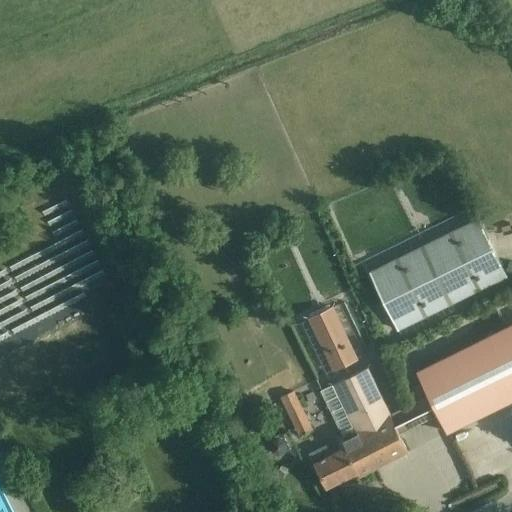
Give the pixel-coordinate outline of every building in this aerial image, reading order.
[(371,268),(399,327),(509,274),(481,215),(371,268)] [(308,318),(332,371),(359,359),(335,306),(308,318)] [(448,429),(511,398),(511,323),(419,369),(448,429)] [(340,444),(312,457),(325,485),(358,469),(360,473),(407,451),(397,430),(410,423),(401,405),(388,412),(366,366),(320,388),(342,433),(336,436),(340,444)] [(300,438),(314,431),(295,390),(281,397),(290,416),(289,416),(300,438)] [(273,442),(271,447),(274,453),(280,455),(285,452),(287,446),(284,441),(278,439),(273,442)]
